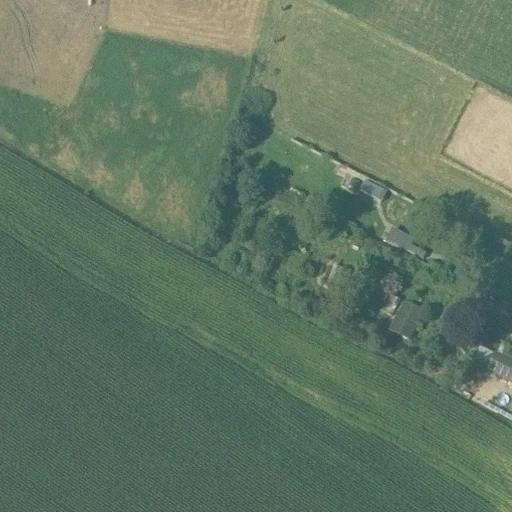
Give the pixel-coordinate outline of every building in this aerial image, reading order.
[(386,192),(364,181),(359,192),(380,203),(386,192)] [(395,230),(388,244),(424,262),(427,256),(412,248),(415,241),(395,230)] [(481,235),(469,238),(473,250),(485,247),(481,235)] [(404,305),(390,332),(409,342),(423,315),(404,305)] [(363,318),(356,332),(369,338),(376,325),(363,318)] [(511,363),(495,355),(483,376),(499,384),(502,379),(511,384),(511,363)]
